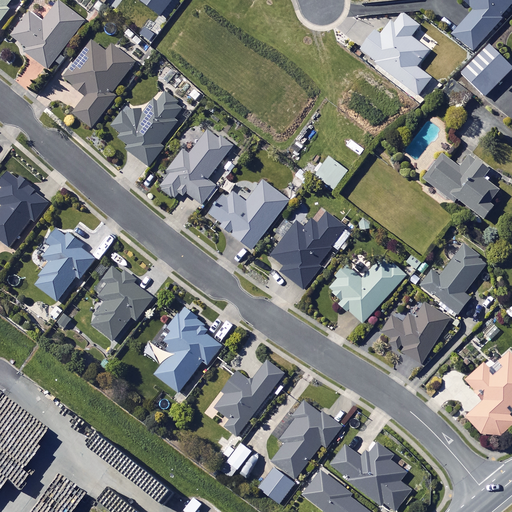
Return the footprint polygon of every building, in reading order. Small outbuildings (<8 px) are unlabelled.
[(0,0),(0,27),(18,0),(0,0)] [(140,0),(139,1),(163,18),(176,0),(140,0)] [(511,7),(511,0),(462,0),(476,12),(455,36),(475,54),(503,23),(500,21),(511,7)] [(87,22),(61,4),(46,24),(32,14),(14,39),(30,50),(27,54),(51,72),(87,22)] [(422,28),(406,15),(397,26),(393,24),(383,37),(378,34),(363,54),(420,98),(434,79),(419,68),(431,52),(414,39),(422,28)] [(151,45),(162,31),(149,21),(138,36),(151,45)] [(110,55),(95,43),(65,81),(89,99),(76,116),(94,130),(119,98),(115,95),(138,65),(115,48),(110,55)] [(511,74),(511,67),(492,48),(465,76),(488,99),(511,74)] [(189,112),(167,95),(159,105),(155,102),(148,112),(124,116),(114,129),(123,136),(120,139),(131,147),(128,151),(151,169),(170,144),(166,141),(189,112)] [(234,152),(210,133),(192,156),(186,152),(170,173),(173,176),(162,190),(177,202),(185,192),(204,207),(219,188),(210,182),(234,152)] [(463,170),(444,157),(426,182),(458,205),(460,202),(485,221),(504,194),(486,182),(492,173),(471,158),(463,170)] [(351,173),(332,159),(317,178),(336,193),(351,173)] [(316,176),(305,168),(298,178),(308,186),(316,176)] [(20,181),(11,174),(0,188),(4,191),(0,196),(0,205),(5,209),(0,214),(0,241),(10,250),(35,220),(38,222),(52,205),(22,182),(20,181)] [(292,203),(266,183),(249,204),(236,194),(230,201),(226,198),(212,216),(224,226),(223,228),(254,252),(292,203)] [(354,235),(329,215),(320,226),(314,221),(307,230),(300,224),(272,258),(286,269),(282,274),(305,292),(325,268),(321,266),(337,247),(341,251),(354,235)] [(69,239),(60,232),(49,245),(54,249),(46,259),(52,264),(36,285),(59,303),(81,275),(84,278),(98,261),(84,251),(86,248),(72,236),(69,239)] [(489,265),(466,247),(442,279),(434,273),(422,288),(460,317),(473,300),(466,295),(489,265)] [(408,277),(386,257),(364,281),(349,268),(330,289),(345,303),(342,305),(365,325),(408,277)] [(138,284),(117,268),(104,285),(108,289),(101,298),(108,304),(92,325),(115,343),(136,316),(142,320),(156,301),(137,286),(138,284)] [(452,322),(427,305),(418,321),(411,316),(406,325),(395,318),(384,335),(394,342),(392,346),(423,366),(452,322)] [(210,327),(187,309),(170,330),(175,334),(167,343),(177,351),(157,376),(180,395),(205,363),(210,366),(224,348),(205,333),(210,327)] [(511,353),(501,364),(506,369),(498,378),(486,365),(468,382),(486,402),(468,419),(494,446),(511,428),(511,353)] [(287,375),(270,363),(254,384),(241,374),(226,395),(228,396),(218,410),(232,421),(227,429),(239,438),(253,420),(254,421),(287,375)] [(324,416),(307,403),(294,419),(290,416),(275,436),(287,445),(274,463),(296,480),(324,445),(329,449),(344,429),(325,414),(324,416)] [(396,455),(379,442),(365,461),(348,448),(333,467),(351,481),(350,482),(380,505),(387,505),(396,511),(398,511),(414,492),(401,483),(408,474),(391,461),(396,455)] [(297,487),(277,469),(260,488),(281,506),(297,487)] [(354,495),(324,472),(305,497),(324,511),(370,511),(352,498),(354,495)]
